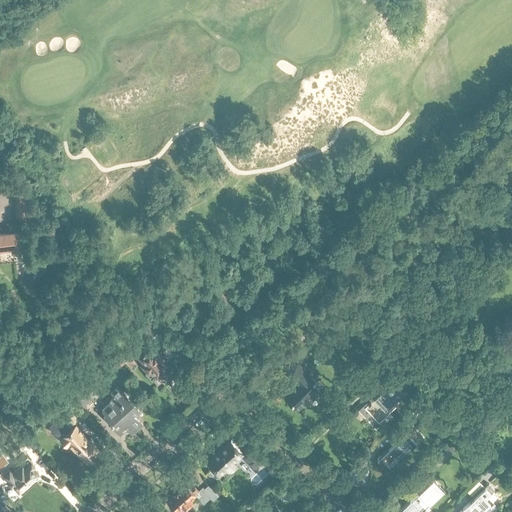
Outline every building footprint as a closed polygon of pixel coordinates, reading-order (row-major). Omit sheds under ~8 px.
[(30,219),(30,214),(29,203),(16,204),(17,220),(30,219)] [(20,231),(18,231),(0,233),(0,247),(12,246),(12,249),(22,248),(20,231)] [(149,340),(160,330),(153,323),(142,333),(149,340)] [(163,368),(167,365),(165,363),(166,363),(163,360),(161,359),(164,356),(160,353),(161,352),(157,349),(149,341),(137,352),(138,354),(138,355),(144,361),(141,364),(147,370),(150,368),(156,375),(157,374),(159,377),(160,377),(162,379),(165,379),(167,377),(168,374),(166,372),(166,371),(163,368)] [(400,371),(409,362),(402,354),(392,363),(400,371)] [(117,369),(125,362),(121,357),(113,364),(117,369)] [(308,373),(307,374),(298,365),(288,375),(298,384),(295,386),(294,385),(291,389),(292,390),(285,397),(297,408),(304,401),(305,403),(307,401),(310,401),(313,398),(313,396),(315,394),(313,392),(320,385),(314,378),(315,378),(310,373),(309,374),(308,373)] [(376,418),(413,383),(406,376),(400,381),(396,377),(392,380),(380,391),(380,390),(367,402),(359,410),(367,418),(372,414),(376,418)] [(79,407),(83,404),(84,405),(93,397),(82,385),(73,393),(75,395),(71,398),(79,407)] [(137,415),(134,412),(139,408),(122,390),(122,391),(117,386),(111,392),(113,395),(110,398),(138,429),(142,425),(135,417),(137,415)] [(438,396),(433,391),(425,399),(430,404),(438,396)] [(58,400),(65,408),(70,403),(63,396),(58,400)] [(132,434),(138,429),(110,398),(109,398),(111,400),(102,409),(107,414),(104,416),(109,423),(110,422),(120,432),(124,429),(127,432),(129,430),(132,434)] [(447,406),(439,398),(436,401),(444,410),(447,406)] [(59,414),(65,408),(58,400),(52,406),(59,414)] [(68,422),(73,417),(68,411),(63,416),(68,422)] [(75,425),(73,423),(75,420),(73,417),(68,422),(69,423),(66,425),(63,421),(62,423),(55,421),(50,425),(51,432),(58,435),(59,433),(62,436),(60,438),(66,445),(69,443),(76,450),(79,448),(77,447),(79,445),(78,444),(81,442),(78,439),(84,434),(75,425)] [(386,471),(417,441),(406,430),(375,460),(386,471)] [(453,436),(434,454),(442,462),(461,444),(460,443),(463,441),(456,433),(453,436)] [(85,461),(100,447),(90,437),(88,439),(84,434),(78,439),(81,442),(78,444),(79,445),(77,447),(79,448),(76,450),(76,451),(74,453),(79,459),(82,457),(85,461)] [(23,457),(32,448),(25,440),(16,449),(23,457)] [(265,463),(251,447),(243,454),(231,440),(207,462),(219,474),(226,467),(227,469),(228,469),(229,469),(230,469),(232,469),(233,468),(234,466),(235,465),(236,464),(235,463),(235,462),(234,461),(239,455),(255,472),(265,463)] [(499,475),(508,467),(500,458),(491,466),(499,475)] [(38,474),(39,473),(33,466),(34,465),(31,461),(24,467),(22,465),(17,469),(29,482),(34,478),(36,478),(38,476),(38,474)] [(1,468),(5,472),(3,474),(8,479),(6,481),(11,487),(13,485),(19,491),(29,482),(17,469),(14,472),(10,468),(9,468),(6,464),(1,468)] [(217,478),(210,471),(205,475),(212,482),(217,478)] [(409,497),(411,499),(399,511),(401,509),(403,511),(420,511),(443,490),(433,479),(419,492),(417,490),(409,497)] [(190,500),(196,494),(185,483),(166,500),(176,511),(175,511),(186,511),(187,511),(185,509),(192,502),(190,500)] [(202,494),(199,496),(204,502),(211,495),(214,499),(218,495),(209,485),(205,489),(203,487),(199,491),(202,494)] [(487,496),(491,493),(485,487),(464,507),(461,510),(459,511),(484,511),(494,503),(487,496)] [(2,498),(0,495),(0,509),(10,500),(5,495),(2,498)] [(240,507),(244,511),(250,506),(246,501),(240,507)]
